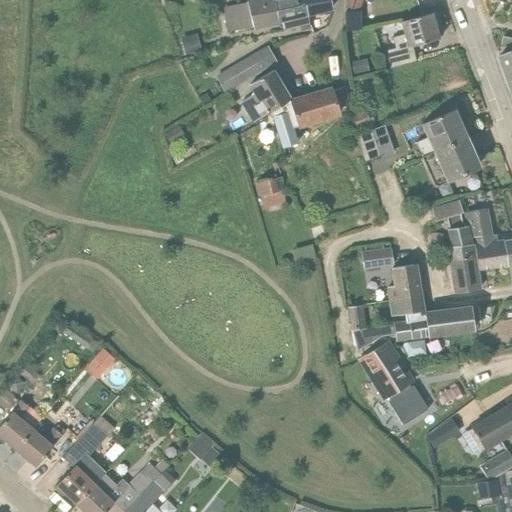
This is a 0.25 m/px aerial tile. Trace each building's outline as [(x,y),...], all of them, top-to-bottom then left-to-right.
[(284,30),(285,29),(277,4),(283,0),(257,0),(239,5),(222,8),(227,32),(243,29),(253,26),(253,27),(280,22),(280,21),(281,21),(284,30)] [(297,17),(309,14),(305,0),(283,0),(277,4),(285,29),(300,25),(297,17)] [(305,0),(309,14),(332,8),(329,0),(305,0)] [(345,32),(365,31),(364,12),(344,12),(345,32)] [(392,38),(395,48),(385,51),(390,68),(416,61),(412,47),(438,39),(431,13),(400,22),(404,34),(392,38)] [(200,51),(196,35),(181,38),(186,55),(200,51)] [(511,37),(504,36),(502,44),(511,46),(511,37)] [(224,91),(253,75),(275,62),(267,48),(217,77),(224,91)] [(511,50),(499,56),(510,86),(511,85),(511,50)] [(368,72),(366,59),(350,63),(353,75),(368,72)] [(268,109),(289,97),(273,70),(252,83),(258,92),(240,104),(252,123),(263,117),(268,109)] [(335,106),(348,101),(348,86),(291,102),(288,98),(289,97),(268,109),(263,117),(266,115),(276,131),(282,127),(283,128),(337,113),(335,106)] [(198,97),(202,105),(210,102),(206,93),(198,97)] [(213,106),(219,114),(235,103),(230,95),(213,106)] [(433,152),(465,138),(453,110),(420,124),(433,152)] [(357,132),(370,127),(366,111),(352,116),(357,132)] [(185,137),(178,126),(164,135),(170,145),(185,137)] [(370,131),(374,141),(383,138),(379,127),(370,131)] [(355,136),(364,163),(380,157),(370,131),(355,136)] [(419,158),(432,189),(474,169),(470,160),(474,158),(465,138),(433,152),(419,158)] [(246,187),(249,201),(261,198),(263,209),(285,204),(279,178),(246,187)] [(458,202),(439,208),(443,220),(462,214),(458,202)] [(495,235),(489,236),(484,209),(467,212),(471,239),(473,238),(478,269),(505,265),(500,243),(496,242),(495,235)] [(454,294),(478,290),(468,230),(449,234),(453,250),(447,251),(454,294)] [(511,239),(496,242),(500,243),(505,265),(508,265),(511,285),(511,284),(511,239)] [(363,269),(391,266),(390,249),(361,252),(363,269)] [(387,302),(419,296),(414,264),(393,267),(394,285),(386,286),(387,302)] [(420,314),(424,314),(421,311),(419,296),(387,302),(388,314),(401,312),(403,323),(422,321),(420,314)] [(347,308),(351,333),(366,330),(362,307),(347,308)] [(394,324),(396,340),(474,329),(471,307),(425,314),(424,314),(420,314),(422,321),(403,323),(394,324)] [(52,314),(48,322),(60,329),(65,321),(52,314)] [(98,344),(69,324),(63,332),(92,352),(98,344)] [(403,357),(418,354),(416,342),(402,344),(403,357)] [(399,389),(411,382),(386,343),(357,361),(382,401),(387,398),(396,412),(395,413),(398,419),(403,417),(407,422),(416,414),(409,405),(399,389)] [(102,346),(94,355),(103,364),(111,355),(102,346)] [(19,373),(29,380),(35,371),(25,364),(19,373)] [(20,386),(19,377),(13,373),(6,384),(16,391),(20,386)] [(3,389),(0,392),(0,406),(4,410),(14,398),(3,389)] [(0,437),(14,449),(33,427),(21,417),(29,407),(21,400),(0,424),(0,437)] [(485,448),(511,431),(511,403),(471,428),(485,448)] [(103,475),(87,458),(106,437),(93,425),(62,458),(72,467),(55,485),(75,504),(103,475)] [(35,467),(62,434),(54,428),(46,437),(33,427),(14,449),(35,467)] [(436,447),(451,439),(444,427),(431,435),(436,447)] [(210,469),(218,461),(222,458),(211,448),(209,449),(198,440),(187,451),(199,461),(200,461),(210,469)] [(487,483),(511,467),(511,461),(506,452),(479,469),(487,483)] [(139,495),(159,474),(148,464),(128,485),(122,479),(114,487),(103,475),(75,504),(83,511),(104,511),(129,486),(139,495)] [(145,511),(174,482),(163,471),(159,474),(139,495),(123,511),(145,511)] [(480,500),(498,496),(495,481),(477,485),(480,500)]
